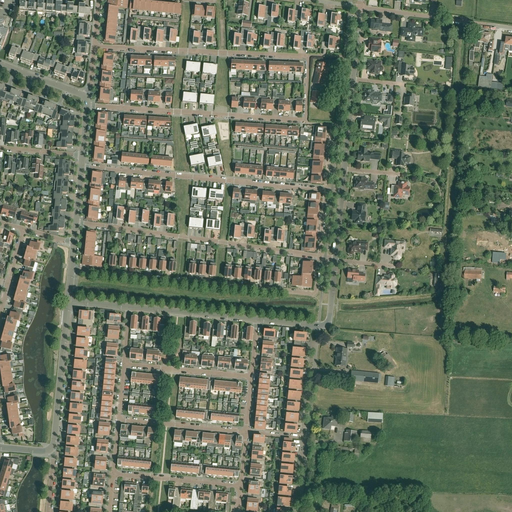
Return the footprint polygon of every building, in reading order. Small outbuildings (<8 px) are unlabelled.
[(28,12),(29,0),(28,0),(29,3),(26,3),(26,0),(19,0),(19,11),(28,12)] [(29,0),(28,12),(37,12),(38,0),(37,0),(38,4),(35,4),(35,0),(29,0)] [(41,0),(38,0),(37,12),(46,13),(47,0),(47,5),(44,4),(44,0),(41,0)] [(53,5),(53,1),(51,1),(50,0),(47,0),(46,13),(51,14),(53,17),(55,17),(55,14),(56,1),(56,5),(53,5)] [(117,0),(117,8),(127,9),(126,8),(126,5),(127,6),(127,0),(117,0)] [(137,12),(139,12),(140,1),(136,0),(136,2),(134,1),(134,4),(130,4),(130,10),(137,10),(137,12)] [(67,13),(68,2),(67,7),(62,6),(62,2),(56,1),(55,14),(55,12),(67,13)] [(79,3),(79,8),(73,7),(74,3),(68,2),(67,13),(78,14),(79,3)] [(248,4),(239,2),(239,8),(238,8),(237,15),(247,16),(248,11),(247,11),(248,4)] [(79,3),(78,14),(90,15),(91,9),(85,8),(85,4),(79,3)] [(174,4),(173,16),(173,14),(177,14),(176,16),(179,16),(179,15),(180,15),(181,10),(179,10),(180,5),(176,4),(176,5),(174,5),(174,4)] [(201,7),(198,6),(198,8),(195,7),(195,12),(193,11),(193,16),(203,17),(204,12),(201,12),(201,7)] [(267,17),(268,13),(265,13),(265,8),(264,8),(264,7),(259,6),(257,18),(264,19),(264,20),(267,21),(267,17)] [(271,14),(268,13),(267,17),(271,17),(271,18),(277,18),(278,6),(273,6),(273,9),(272,9),(271,14)] [(204,12),(203,17),(214,18),(214,13),(212,13),(213,9),(210,9),(211,8),(207,7),(207,13),(204,12)] [(294,21),(297,21),(298,12),(293,12),(293,11),(288,10),(287,22),(294,23),(294,21)] [(308,10),(303,10),(303,13),(298,12),(297,21),(300,22),(307,22),(307,17),(311,17),(311,11),(308,10)] [(327,25),(327,22),(324,21),(324,16),(323,16),(323,15),(318,14),(317,27),(323,27),(323,29),(326,29),(327,25)] [(333,14),(333,16),(332,17),(331,17),(330,22),(327,22),(327,25),(330,26),(336,27),(337,21),(340,21),(341,16),(338,15),(338,14),(333,14)] [(379,21),(371,20),(370,29),(373,29),(373,30),(377,31),(377,30),(380,30),(380,31),(391,32),(392,26),(381,25),(382,21),(379,21)] [(4,31),(2,27),(4,26),(5,23),(0,21),(0,48),(2,49),(9,32),(6,31),(4,31)] [(78,30),(90,32),(90,27),(89,27),(89,25),(85,25),(85,22),(79,21),(78,30)] [(407,37),(407,40),(409,40),(409,41),(413,41),(413,35),(416,35),(416,36),(417,36),(417,35),(422,36),(423,30),(415,29),(416,25),(409,24),(409,25),(409,30),(402,29),(401,36),(407,37)] [(140,35),(141,27),(138,27),(137,30),(131,30),(130,42),(136,42),(137,34),(140,35)] [(141,27),(140,35),(143,35),(143,41),(149,42),(151,30),(144,29),(144,31),(141,31),(141,27)] [(166,36),(167,28),(164,28),(163,31),(157,31),(156,43),(162,44),(163,35),(166,36)] [(169,42),(170,42),(175,43),(177,31),(170,30),(171,29),(167,28),(166,36),(169,36),(169,42)] [(241,28),(241,35),(234,34),(233,46),(240,47),(240,39),(244,39),(245,29),(241,28)] [(254,34),(247,33),(248,29),(245,29),(244,39),(247,39),(246,46),(253,46),(253,40),(256,40),(257,35),(254,35),(254,34)] [(77,39),(83,40),(84,37),(88,37),(88,36),(89,36),(90,32),(78,30),(77,39)] [(213,32),(207,32),(204,31),(203,34),(203,37),(203,40),(206,40),(206,44),(212,45),(213,32)] [(303,44),(305,31),(301,31),(301,37),(294,37),(294,38),(293,38),(293,41),(294,41),(293,49),(300,50),(300,44),(303,44)] [(310,32),(308,32),(305,31),(303,44),(307,44),(306,48),(313,49),(314,37),(310,36),(310,32)] [(203,34),(200,33),(194,32),(192,44),(199,45),(200,37),(203,37),(203,34)] [(274,41),(274,33),(271,33),(271,36),(264,35),(264,40),(261,39),(260,46),(263,46),(263,48),(270,48),(270,40),(274,41)] [(284,35),(277,35),(278,33),(274,33),(274,41),(277,41),(276,47),(283,48),(284,35)] [(480,41),(485,42),(486,35),(481,34),(480,39),(476,39),(475,47),(479,48),(480,41)] [(106,38),(105,38),(104,41),(110,42),(110,43),(109,43),(109,44),(114,44),(114,42),(116,42),(116,40),(115,40),(115,36),(117,36),(105,35),(106,36),(106,38)] [(490,46),(489,47),(489,50),(492,51),(494,41),(491,41),(492,35),(486,35),(485,42),(485,45),(490,46)] [(325,48),(328,48),(328,49),(334,50),(335,38),(329,37),(328,43),(322,42),(321,49),(324,49),(325,48)] [(369,38),(368,48),(371,48),(371,52),(379,52),(379,49),(380,49),(381,43),(380,43),(380,40),(369,38)] [(509,48),(509,51),(511,38),(505,38),(505,43),(501,42),(499,54),(503,55),(504,47),(509,48)] [(76,48),(88,49),(89,45),(87,45),(87,43),(83,43),(83,40),(77,39),(77,43),(78,43),(78,48),(76,48)] [(33,61),(36,62),(38,56),(41,47),(38,45),(35,53),(36,53),(35,55),(29,53),(25,64),(30,66),(30,64),(31,65),(33,61)] [(19,55),(21,49),(18,48),(17,50),(12,48),(8,58),(13,59),(13,58),(14,58),(16,54),(19,55)] [(82,55),(86,55),(86,54),(88,54),(88,49),(76,48),(75,57),(82,58),(82,55)] [(25,64),(29,53),(21,49),(19,55),(22,57),(20,61),(21,61),(21,62),(25,64)] [(103,58),(102,61),(112,62),(113,54),(108,54),(109,54),(108,56),(104,55),(104,58),(103,58)] [(42,70),(46,59),(38,56),(36,62),(38,63),(37,67),(38,67),(37,69),(42,70)] [(151,58),(144,57),(144,66),(144,69),(152,70),(152,66),(151,66),(151,58)] [(52,68),(55,62),(46,59),(42,70),(46,72),(47,71),(48,71),(49,67),(52,68)] [(107,70),(112,70),(112,62),(102,61),(102,64),(103,64),(103,66),(107,67),(107,70)] [(381,66),(381,62),(367,61),(366,70),(370,71),(370,74),(378,75),(378,71),(380,72),(381,72),(381,71),(382,71),(383,70),(383,69),(383,68),(382,67),(381,66)] [(57,65),(58,63),(55,62),(52,68),(55,69),(54,73),(55,74),(54,75),(59,77),(63,67),(57,65)] [(192,72),(193,63),(186,62),(185,72),(192,72)] [(402,63),(399,62),(398,69),(401,69),(401,76),(409,77),(409,75),(413,75),(413,74),(414,74),(415,73),(415,72),(415,71),(414,70),(414,69),(410,68),(410,66),(402,66),(402,63)] [(200,64),(193,63),(192,72),(199,73),(200,64)] [(328,73),(329,68),(328,68),(328,65),(317,63),(316,69),(313,83),(323,86),(326,72),(328,73)] [(209,75),(210,64),(203,64),(202,74),(209,75)] [(209,75),(210,74),(217,75),(217,65),(210,64),(209,75)] [(63,67),(59,77),(63,78),(64,77),(65,77),(66,73),(69,74),(72,68),(68,67),(68,69),(63,67)] [(72,68),(69,74),(72,76),(71,80),(72,80),(71,81),(76,83),(78,78),(84,80),(84,73),(80,71),(79,73),(74,71),(75,70),(72,68)] [(101,75),(101,78),(111,79),(112,70),(107,70),(107,73),(103,72),(102,75),(101,75)] [(478,88),(491,89),(491,83),(492,75),(487,74),(486,82),(479,82),(478,88)] [(102,87),(105,87),(110,87),(111,79),(101,78),(101,81),(102,81),(101,84),(102,84),(102,87)] [(110,90),(110,87),(105,87),(105,90),(101,90),(101,92),(99,92),(99,95),(112,96),(113,91),(110,90)] [(172,94),(172,90),(166,90),(167,87),(163,87),(163,91),(163,97),(166,97),(165,103),(166,103),(166,104),(169,105),(169,104),(171,104),(171,103),(172,95),(172,94)] [(134,101),(136,101),(137,92),(131,92),(132,88),(128,88),(128,95),(131,95),(131,101),(130,101),(131,101),(131,102),(134,102),(134,101)] [(158,103),(159,103),(159,97),(163,97),(163,91),(160,90),(159,89),(158,88),(156,88),(155,89),(154,90),(154,93),(153,102),(155,103),(155,104),(158,104),(158,103)] [(141,102),(142,102),(142,101),(142,96),(145,96),(146,89),(142,89),(142,92),(137,92),(136,101),(138,101),(138,102),(141,103),(141,102)] [(148,102),(153,102),(154,93),(149,93),(149,90),(146,89),(145,96),(148,96),(148,102)] [(3,102),(8,103),(10,101),(13,102),(16,92),(11,90),(10,94),(6,93),(3,102)] [(272,101),(267,101),(266,110),(272,111),(272,110),(272,105),(275,105),(276,90),(273,90),(272,101)] [(277,90),(276,90),(275,105),(278,105),(278,111),(284,111),(285,97),(276,96),(277,90)] [(372,91),(364,90),(363,101),(371,102),(373,105),(376,105),(381,101),(382,94),(376,94),(374,94),(373,93),(374,93),(372,91)] [(310,103),(318,105),(320,93),(313,91),(310,103)] [(15,106),(20,108),(21,107),(23,100),(20,98),(22,94),(16,92),(13,102),(16,103),(15,106)] [(189,103),(190,94),(183,93),(182,103),(189,103)] [(190,94),(189,103),(196,104),(197,94),(190,94)] [(112,101),(112,96),(99,95),(99,98),(100,98),(100,101),(104,101),(104,103),(103,103),(108,104),(109,101),(112,101)] [(200,95),(199,104),(206,105),(207,95),(200,95)] [(207,95),(206,105),(213,106),(214,96),(207,95)] [(413,106),(414,95),(408,95),(408,98),(405,98),(404,106),(413,106)] [(238,96),(238,99),(232,98),(232,99),(231,108),(231,107),(231,108),(237,108),(237,102),(241,102),(241,96),(238,96)] [(250,97),(241,96),(241,102),(244,103),(243,108),(243,109),(249,109),(249,100),(250,97)] [(29,110),(33,99),(28,97),(26,101),(23,100),(21,107),(24,108),(29,110)] [(250,97),(249,100),(249,109),(255,109),(254,109),(255,103),(258,104),(258,97),(250,97)] [(258,97),(258,104),(261,104),(261,110),(260,109),(260,110),(266,110),(267,101),(267,98),(258,97)] [(290,106),(293,106),(293,100),(290,99),(290,102),(284,102),(285,97),(284,111),(285,112),(285,113),(289,113),(289,112),(289,111),(290,106)] [(40,106),(37,105),(39,101),(33,99),(29,110),(38,113),(40,106)] [(296,100),(293,100),(293,106),(296,106),(295,112),(301,113),(301,112),(302,103),(302,104),(303,99),(296,99),(296,100)] [(46,116),(50,105),(45,103),(43,107),(40,106),(38,113),(41,114),(46,116)] [(50,105),(46,116),(55,119),(57,112),(54,111),(55,107),(50,105)] [(70,113),(61,109),(59,114),(64,116),(64,121),(64,122),(73,123),(74,117),(70,116),(70,113)] [(97,120),(107,121),(107,113),(102,113),(103,113),(103,115),(98,115),(98,117),(97,117),(97,120)] [(390,118),(380,116),(379,120),(388,121),(387,128),(389,128),(390,118)] [(361,121),(360,130),(374,131),(375,118),(364,117),(364,121),(361,121)] [(101,129),(106,130),(107,121),(97,120),(96,123),(98,123),(97,126),(102,126),(101,129)] [(61,126),(61,130),(68,131),(69,128),(73,128),(73,123),(64,122),(64,121),(59,121),(58,126),(61,126)] [(197,124),(190,126),(192,136),(199,135),(197,124)] [(210,137),(210,136),(217,135),(215,125),(208,127),(210,137)] [(192,136),(190,126),(183,127),(185,136),(192,135),(192,136)] [(210,137),(208,127),(201,128),(203,138),(210,137)] [(95,137),(105,138),(106,130),(101,129),(98,129),(97,132),(97,134),(95,134),(95,137)] [(62,139),(72,140),(72,135),(68,134),(68,131),(61,130),(61,133),(59,133),(58,139),(62,139)] [(22,134),(21,144),(28,145),(29,138),(33,138),(33,132),(27,131),(27,135),(22,134)] [(18,141),(19,139),(19,132),(12,132),(11,132),(11,133),(8,133),(7,143),(15,144),(15,140),(18,141)] [(43,139),(46,139),(46,133),(43,133),(43,136),(36,135),(35,146),(42,146),(43,139)] [(326,135),(316,134),(315,142),(320,143),(320,140),(324,140),(324,138),(326,138),(326,135)] [(100,146),(104,147),(105,138),(95,137),(95,140),(96,140),(96,143),(100,143),(100,146)] [(58,143),(57,148),(67,149),(67,146),(71,146),(72,140),(62,139),(62,142),(58,143)] [(320,143),(315,142),(314,151),(324,152),(324,149),(323,149),(323,146),(319,146),(320,143)] [(93,154),(103,155),(104,147),(100,146),(99,149),(95,149),(95,151),(94,151),(93,154)] [(369,162),(369,159),(379,160),(380,155),(366,153),(367,150),(366,150),(365,149),(364,149),(363,149),(362,149),(361,153),(358,153),(357,160),(361,161),(361,162),(365,162),(365,161),(369,162)] [(401,151),(394,151),(390,150),(389,159),(397,160),(396,166),(403,167),(404,164),(408,164),(409,163),(410,162),(410,161),(410,160),(409,159),(409,158),(409,157),(402,156),(402,155),(400,154),(401,151)] [(324,152),(314,151),(313,159),(318,160),(318,157),(322,157),(323,155),(324,155),(324,152)] [(98,162),(103,163),(103,155),(93,154),(93,157),(94,157),(94,160),(98,160),(98,162)] [(203,155),(196,156),(198,165),(205,164),(203,155)] [(213,156),(216,167),(223,165),(221,155),(213,156)] [(198,165),(196,156),(189,157),(191,167),(198,165)] [(208,168),(216,167),(213,156),(206,158),(208,168)] [(12,163),(13,158),(5,157),(5,162),(4,162),(4,164),(5,165),(4,169),(9,170),(8,174),(14,175),(15,164),(12,163)] [(27,170),(28,160),(21,159),(20,163),(17,162),(16,170),(23,171),(24,170),(24,169),(27,170)] [(318,160),(313,159),(312,168),(322,169),(323,166),(322,166),(322,163),(318,163),(318,160)] [(40,166),(40,161),(33,160),(32,173),(36,174),(36,179),(42,179),(43,167),(40,166)] [(59,166),(59,169),(55,169),(69,170),(69,165),(65,164),(65,161),(56,160),(55,165),(59,166)] [(322,169),(312,168),(312,177),(316,178),(316,177),(316,174),(321,174),(321,172),(322,172),(322,169)] [(64,175),(68,176),(69,170),(55,169),(55,174),(57,175),(56,178),(64,179),(64,175)] [(124,190),(127,191),(128,184),(125,184),(125,179),(126,179),(125,179),(125,178),(122,177),(122,178),(119,178),(120,178),(119,187),(118,187),(118,188),(124,188),(124,190)] [(68,184),(67,184),(68,182),(63,182),(64,179),(56,178),(55,187),(68,188),(69,184),(68,184)] [(367,179),(355,178),(355,188),(360,189),(359,190),(360,190),(363,191),(364,190),(364,189),(373,190),(374,183),(367,183),(367,179)] [(96,188),(100,188),(101,180),(91,179),(91,182),(92,182),(92,184),(96,185),(96,188)] [(131,180),(131,184),(128,184),(127,191),(131,191),(131,189),(136,189),(137,180),(131,179),(131,180)] [(143,180),(137,180),(136,189),(142,190),(141,192),(145,192),(145,186),(142,185),(143,181),(143,180)] [(153,193),(153,191),(154,182),(149,181),(148,186),(145,186),(145,192),(144,195),(148,195),(148,193),(153,193)] [(162,194),(163,187),(159,187),(160,182),(154,182),(153,191),(159,192),(159,194),(162,194)] [(394,186),(394,194),(393,197),(401,198),(401,195),(402,195),(408,195),(409,188),(406,187),(406,183),(399,182),(398,186),(394,186)] [(172,183),(166,183),(166,188),(163,187),(162,194),(171,195),(171,192),(172,184),(172,183)] [(62,197),(62,193),(66,194),(67,192),(68,193),(68,188),(55,187),(55,192),(54,192),(53,196),(55,196),(62,197)] [(90,193),(89,196),(99,197),(100,188),(96,188),(95,191),(91,190),(91,193),(90,193)] [(198,199),(199,189),(192,188),(191,198),(198,199)] [(232,198),(232,199),(238,199),(238,202),(241,202),(242,195),(239,195),(239,190),(239,189),(235,188),(235,189),(235,190),(233,189),(233,190),(233,198),(232,198)] [(206,189),(199,189),(198,199),(205,200),(206,189)] [(215,201),(216,190),(209,190),(208,200),(215,201)] [(223,191),(216,190),(215,201),(216,200),(223,200),(223,191)] [(253,191),(251,191),(250,204),(255,205),(255,203),(258,204),(259,197),(256,197),(256,192),(257,192),(256,192),(256,191),(253,190),(253,191)] [(250,204),(251,191),(245,191),(245,196),(242,195),(241,202),(250,203),(249,204),(250,204)] [(263,193),(262,197),(259,197),(258,204),(262,204),(263,205),(267,206),(268,193),(266,193),(266,192),(263,191),(263,192),(262,192),(262,193),(263,193)] [(274,193),(273,193),(273,192),(270,192),(270,193),(268,193),(267,206),(267,204),(276,205),(276,199),(273,198),(274,194),(274,193)] [(280,194),(279,199),(276,199),(276,205),(279,206),(279,203),(285,204),(286,195),(284,194),(284,193),(281,193),(281,194),(280,194)] [(315,193),(310,193),(308,193),(307,200),(309,200),(314,201),(319,201),(320,198),(318,198),(319,195),(314,195),(315,194),(315,193)] [(287,195),(286,195),(285,204),(290,204),(290,207),(293,207),(294,203),(294,200),(291,200),(291,195),(291,194),(288,194),(287,195)] [(66,202),(66,200),(62,200),(62,197),(55,196),(54,200),(56,200),(56,205),(67,206),(67,202),(66,202)] [(94,205),(98,205),(99,197),(89,196),(89,199),(90,199),(90,201),(91,201),(90,204),(94,205)] [(314,201),(309,200),(308,209),(318,210),(319,207),(317,207),(318,205),(313,204),(314,201)] [(7,217),(10,207),(1,204),(2,203),(1,203),(0,208),(0,209),(2,211),(1,215),(2,215),(7,217)] [(362,222),(364,222),(365,213),(364,213),(365,204),(358,203),(357,210),(358,210),(357,212),(352,212),(351,221),(355,221),(354,224),(362,225),(362,222)] [(51,214),(53,214),(61,215),(61,211),(65,212),(65,210),(66,210),(66,211),(67,206),(56,205),(55,208),(52,208),(51,214)] [(88,210),(88,213),(98,214),(98,205),(94,205),(94,208),(89,207),(89,210),(88,210)] [(18,216),(20,209),(19,209),(19,210),(10,207),(7,217),(14,219),(15,214),(18,215),(18,216)] [(118,219),(118,220),(123,220),(124,208),(117,207),(117,210),(114,210),(113,218),(118,219)] [(20,217),(19,221),(26,223),(28,213),(19,211),(20,209),(18,216),(20,217)] [(139,214),(139,209),(136,209),(136,212),(129,212),(128,224),(133,224),(133,221),(135,221),(136,214),(139,214)] [(143,223),(148,224),(149,212),(143,211),(143,209),(139,209),(139,214),(142,214),(141,222),(143,222),(143,223)] [(318,213),(318,210),(308,209),(308,218),(312,218),(316,219),(316,216),(317,216),(317,213),(318,213)] [(168,226),(168,227),(173,227),(174,215),(168,214),(168,211),(165,211),(164,216),(164,220),(167,221),(167,225),(168,226)] [(38,216),(28,213),(26,223),(32,225),(33,222),(36,223),(38,215),(38,216)] [(92,221),(97,221),(98,214),(88,213),(87,216),(88,216),(88,218),(92,219),(92,220),(92,221)] [(61,215),(53,214),(52,217),(51,223),(65,224),(65,220),(65,219),(65,220),(64,220),(64,218),(61,218),(61,215)] [(164,216),(161,216),(155,215),(154,220),(152,220),(151,226),(153,226),(153,227),(158,228),(159,225),(160,225),(161,220),(164,220),(164,216)] [(317,227),(317,224),(316,224),(316,222),(312,221),(312,218),(308,218),(307,226),(317,227)] [(188,228),(195,229),(196,219),(189,219),(188,228)] [(203,220),(196,219),(195,229),(203,229),(203,220)] [(205,230),(212,230),(213,220),(206,219),(205,230)] [(214,220),(213,220),(212,230),(220,231),(220,222),(214,221),(214,220)] [(49,232),(58,232),(59,229),(63,230),(63,228),(64,228),(64,229),(65,224),(51,223),(51,226),(49,227),(49,232)] [(233,238),(233,239),(238,239),(239,236),(240,236),(241,231),(244,231),(245,224),(241,224),(241,227),(235,226),(234,227),(231,227),(230,237),(233,238)] [(248,237),(248,238),(253,239),(254,226),(248,226),(248,224),(245,224),(244,231),(247,232),(247,237),(248,237)] [(317,227),(307,226),(306,235),(310,235),(311,232),(315,233),(315,230),(316,230),(317,227)] [(271,228),(271,231),(265,231),(263,243),(268,243),(269,240),(270,240),(271,235),(274,236),(275,228),(271,228)] [(278,242),(283,243),(284,231),(278,230),(278,229),(275,228),(274,236),(277,236),(276,241),(278,241),(278,242)] [(96,232),(91,232),(91,234),(86,233),(85,237),(86,237),(86,239),(85,239),(97,240),(95,240),(95,236),(97,236),(97,234),(96,234),(96,232)] [(2,236),(0,242),(0,247),(3,248),(4,243),(10,244),(11,241),(12,241),(13,235),(7,233),(7,235),(5,235),(4,237),(2,236)] [(305,243),(315,244),(315,241),(314,241),(314,239),(310,238),(310,235),(306,235),(305,243)] [(400,254),(400,252),(404,252),(404,243),(385,241),(384,247),(391,248),(392,248),(393,249),(391,250),(393,251),(391,253),(391,256),(393,256),(393,257),(395,259),(399,260),(401,258),(401,256),(400,254)] [(28,248),(27,248),(39,252),(42,243),(37,242),(37,244),(31,243),(29,248),(28,248)] [(357,243),(349,243),(348,251),(348,252),(348,253),(349,253),(350,254),(351,255),(352,254),(353,254),(353,253),(353,252),(360,253),(361,250),(367,250),(367,243),(357,242),(357,243)] [(27,248),(26,254),(36,257),(38,251),(39,252),(27,248)] [(136,256),(131,256),(131,251),(127,251),(127,257),(128,257),(127,264),(128,264),(128,263),(130,263),(130,264),(129,264),(129,267),(129,268),(135,268),(136,256)] [(493,253),(492,263),(500,264),(500,260),(502,260),(502,254),(493,253)] [(35,263),(36,257),(26,254),(24,260),(35,263)] [(110,263),(109,262),(109,265),(110,265),(109,266),(115,266),(116,254),(108,254),(107,262),(108,262),(108,261),(110,261),(110,263)] [(120,263),(119,263),(119,266),(119,267),(125,267),(126,255),(118,255),(117,263),(118,263),(118,262),(120,262),(120,263)] [(158,255),(157,267),(158,266),(160,266),(160,267),(159,267),(159,270),(159,271),(165,271),(166,256),(158,255)] [(84,256),(84,259),(83,259),(82,265),(89,266),(89,265),(92,265),(93,257),(83,256),(84,256)] [(93,257),(92,265),(95,266),(101,267),(102,261),(101,261),(101,258),(93,257)] [(140,265),(139,265),(139,268),(139,269),(145,269),(146,257),(138,257),(137,265),(138,265),(138,264),(140,264),(140,265)] [(150,266),(149,266),(149,269),(149,270),(155,270),(156,258),(148,258),(147,266),(148,266),(148,265),(150,265),(150,266)] [(33,269),(35,263),(24,260),(26,260),(24,266),(28,267),(27,270),(32,272),(33,269)] [(169,268),(169,271),(169,272),(175,272),(176,260),(168,260),(167,268),(167,267),(170,267),(169,268)] [(301,268),(313,269),(311,269),(312,267),(313,267),(313,263),(308,263),(308,262),(308,261),(303,261),(303,262),(302,262),(301,264),(303,265),(303,268),(301,268)] [(189,270),(189,273),(189,274),(195,274),(196,262),(188,262),(187,270),(187,269),(190,269),(189,270)] [(199,271),(198,274),(199,274),(199,275),(204,275),(206,263),(198,263),(197,271),(197,270),(199,270),(199,271)] [(209,272),(208,275),(209,275),(209,276),(214,276),(216,264),(208,264),(207,272),(207,271),(209,271),(209,272)] [(230,277),(231,274),(230,274),(230,273),(232,273),(232,274),(233,274),(233,266),(226,265),(224,277),(230,278),(230,277)] [(256,265),(254,280),(260,281),(260,280),(261,277),(260,277),(260,276),(262,276),(262,277),(264,266),(256,265)] [(240,278),(241,275),(240,275),(240,274),(242,274),(242,275),(243,275),(243,267),(235,266),(234,278),(240,279),(240,278)] [(250,279),(251,276),(250,276),(250,275),(252,275),(252,276),(253,276),(253,268),(245,267),(244,279),(250,280),(250,279)] [(265,269),(264,281),(270,282),(270,281),(270,278),(270,277),(272,277),(272,278),(273,270),(270,270),(270,267),(266,267),(266,269),(265,269)] [(302,278),(311,278),(312,278),(311,278),(311,272),(312,273),(313,269),(301,268),(301,270),(302,270),(302,277),(293,276),(293,277),(302,278)] [(21,278),(32,281),(34,275),(31,274),(32,272),(27,270),(26,273),(24,272),(22,278),(21,278)] [(280,282),(280,279),(280,278),(282,278),(282,279),(283,271),(275,270),(274,282),(280,283),(280,282)] [(353,280),(364,281),(365,274),(358,274),(358,271),(348,270),(347,271),(347,273),(347,274),(347,278),(353,278),(353,280)] [(481,282),(482,271),(465,270),(464,279),(477,280),(476,282),(481,282)] [(392,288),(392,286),(394,286),(396,285),(396,281),(395,279),(394,279),(394,276),(393,274),(390,274),(389,275),(389,276),(386,276),(384,278),(377,277),(376,285),(386,286),(386,288),(392,288)] [(302,278),(293,277),(294,277),(293,280),(292,286),(298,286),(301,286),(302,278)] [(32,281),(21,278),(19,284),(28,286),(29,287),(31,281),(32,281)] [(311,288),(311,281),(311,278),(302,278),(301,286),(305,286),(304,287),(311,288)] [(27,292),(28,286),(19,284),(17,289),(27,292)] [(14,295),(16,295),(26,298),(28,292),(27,292),(17,289),(17,292),(15,291),(14,295)] [(16,295),(14,301),(26,304),(24,304),(26,298),(16,295)] [(24,310),(26,304),(14,301),(16,302),(14,307),(17,308),(16,311),(15,311),(21,313),(22,313),(23,310),(24,310)] [(8,318),(19,322),(21,316),(20,315),(21,313),(15,311),(14,314),(11,313),(9,319),(8,318)] [(93,314),(93,311),(83,311),(83,313),(80,313),(79,319),(84,320),(83,325),(89,326),(92,326),(92,321),(90,320),(91,314),(93,314)] [(106,324),(113,325),(113,322),(119,322),(120,322),(121,319),(120,319),(120,317),(116,316),(117,314),(112,313),(112,316),(110,316),(110,319),(107,318),(106,322),(106,324)] [(8,318),(6,324),(15,327),(17,321),(19,322),(8,318)] [(137,318),(132,318),(130,330),(141,331),(142,323),(141,323),(141,324),(137,323),(137,318)] [(148,319),(143,319),(142,331),(152,332),(153,324),(153,325),(148,324),(148,319)] [(160,320),(154,320),(153,332),(158,332),(158,336),(163,336),(164,325),(164,326),(159,325),(160,320)] [(190,323),(190,328),(185,328),(185,327),(184,338),(189,339),(189,335),(195,336),(196,324),(190,323)] [(14,332),(15,327),(6,324),(4,330),(14,332)] [(113,325),(106,324),(106,330),(109,330),(108,333),(118,334),(119,328),(113,328),(113,325)] [(78,329),(77,336),(82,336),(88,337),(89,330),(89,326),(83,325),(83,328),(82,328),(82,329),(78,329)] [(204,325),(204,330),(199,329),(199,328),(198,336),(208,337),(210,325),(204,325)] [(223,327),(218,326),(218,331),(213,331),(213,329),(212,337),(222,338),(223,335),(223,330),(223,327)] [(237,328),(232,327),(231,332),(227,332),(227,331),(226,336),(226,339),(236,340),(237,328)] [(242,332),(241,340),(252,341),(253,329),(247,329),(247,334),(242,333),(242,332)] [(264,337),(270,337),(270,340),(276,341),(277,332),(274,332),(272,331),(272,329),(273,329),(268,329),(268,331),(264,331),(264,333),(263,333),(263,336),(264,336),(264,337)] [(4,330),(3,336),(12,338),(14,332),(4,330)] [(294,345),(300,346),(300,341),(305,342),(306,335),(302,334),(302,332),(293,331),(293,334),(295,334),(294,341),(294,345)] [(118,334),(108,333),(108,336),(105,336),(104,341),(111,342),(111,339),(118,340),(118,334)] [(12,338),(3,336),(1,341),(13,345),(10,344),(12,338)] [(88,341),(88,337),(82,336),(82,339),(81,339),(81,340),(77,340),(76,346),(81,347),(87,348),(88,341)] [(270,343),(263,342),(263,348),(272,349),(273,343),(276,344),(276,341),(270,340),(270,343)] [(11,351),(13,345),(1,341),(1,342),(3,342),(1,348),(2,348),(0,352),(11,353),(12,351),(11,351)] [(111,342),(104,341),(104,347),(107,347),(107,350),(117,351),(117,345),(111,345),(111,342)] [(300,348),(300,346),(294,345),(293,356),(299,356),(303,357),(304,350),(300,350),(300,348)] [(80,351),(76,350),(75,357),(80,358),(86,358),(87,352),(87,348),(81,347),(81,350),(80,350),(80,351)] [(145,348),(145,351),(144,357),(147,358),(146,361),(152,362),(153,351),(153,352),(153,349),(145,348)] [(268,354),(268,357),(275,358),(275,352),(272,352),(272,349),(263,348),(262,354),(268,354)] [(337,348),(336,356),(337,356),(336,365),(346,366),(347,359),(346,359),(347,349),(337,348)] [(136,360),(137,350),(129,349),(128,354),(131,354),(130,359),(136,360)] [(161,362),(162,349),(158,349),(158,352),(153,352),(153,351),(152,362),(157,362),(158,359),(161,359),(160,362),(161,362)] [(103,350),(103,358),(111,359),(109,359),(110,356),(116,357),(117,351),(107,350),(103,350)] [(142,350),(137,350),(136,360),(141,360),(142,357),(144,357),(145,351),(142,351),(142,350)] [(186,352),(182,351),(181,364),(182,364),(182,362),(185,362),(184,365),(190,365),(191,355),(186,355),(186,352)] [(0,363),(12,362),(11,356),(13,355),(13,353),(0,352),(1,357),(0,357),(1,363),(0,363)] [(202,363),(201,366),(207,367),(208,357),(208,354),(205,354),(202,355),(202,356),(199,356),(199,363),(202,363)] [(208,354),(208,357),(207,367),(212,367),(213,364),(215,364),(216,358),(213,358),(213,357),(213,356),(211,354),(208,354)] [(196,356),(191,355),(190,365),(195,366),(196,362),(199,363),(199,356),(196,356)] [(229,369),(229,366),(232,366),(233,359),(233,356),(225,355),(224,358),(223,368),(229,369)] [(232,366),(235,366),(235,370),(240,370),(241,360),(242,357),(233,356),(233,359),(232,366)] [(299,356),(293,356),(292,367),(298,367),(302,368),(303,361),(299,361),(299,359),(299,356)] [(274,363),(275,358),(268,357),(268,360),(262,360),(261,365),(271,366),(274,367),(274,363)] [(86,362),(86,358),(80,358),(80,361),(79,361),(79,362),(75,361),(74,368),(79,369),(85,369),(86,362)] [(218,365),(218,368),(223,368),(224,358),(219,358),(216,358),(215,364),(218,365)] [(240,370),(246,371),(246,365),(249,365),(250,361),(241,360),(240,370)] [(265,374),(274,375),(275,372),(273,372),(274,370),(270,369),(271,366),(261,365),(260,371),(267,372),(267,374),(265,374)] [(298,370),(298,367),(292,367),(291,378),(297,378),(301,379),(302,372),(298,371),(298,370)] [(78,373),(74,372),(73,379),(78,380),(84,380),(85,373),(85,369),(79,369),(78,371),(78,373)] [(380,374),(378,374),(379,373),(352,371),(351,380),(378,383),(378,382),(380,382),(380,374)] [(393,387),(394,383),(395,377),(386,376),(385,386),(393,387)] [(297,378),(291,378),(289,389),(296,389),(300,390),(300,389),(301,389),(301,386),(301,383),(297,382),(297,381),(296,381),(297,378)] [(84,384),(84,380),(78,380),(77,382),(77,384),(73,383),(72,390),(77,390),(77,391),(83,391),(84,384)] [(202,380),(201,389),(209,390),(210,383),(210,384),(207,384),(207,381),(202,380)] [(219,391),(220,382),(215,381),(214,385),(211,384),(212,384),(211,383),(211,390),(219,391)] [(10,392),(10,395),(17,394),(16,392),(15,385),(3,387),(5,387),(5,393),(10,392)] [(295,392),(296,389),(289,389),(288,399),(295,400),(299,401),(300,394),(296,393),(296,392),(295,392)] [(76,394),(72,394),(71,401),(75,401),(82,402),(83,395),(82,395),(83,391),(77,391),(76,393),(76,394)] [(7,405),(18,404),(17,397),(17,394),(10,395),(10,398),(8,399),(9,405),(7,405)] [(294,403),(295,400),(288,399),(287,410),(293,411),(298,411),(299,405),(295,404),(295,403),(294,403)] [(82,402),(75,401),(75,404),(75,405),(71,405),(70,412),(74,412),(81,413),(82,406),(81,406),(81,405),(82,402)] [(199,410),(198,419),(203,420),(204,417),(207,417),(207,411),(199,410)] [(293,411),(287,410),(286,421),(292,422),(297,422),(298,415),(294,415),(294,414),(293,414),(293,411)] [(216,421),(217,412),(209,411),(208,417),(211,418),(211,421),(216,421)] [(73,423),(80,424),(81,417),(80,417),(81,413),(74,412),(74,415),(73,416),(70,416),(69,423),(73,423)] [(353,422),(354,414),(346,413),(345,421),(353,422)] [(382,423),(382,414),(368,413),(367,422),(382,423)] [(331,426),(336,427),(338,427),(339,416),(331,415),(331,419),(324,418),(323,429),(330,430),(331,426)] [(109,430),(109,425),(103,424),(103,421),(105,421),(97,420),(97,423),(97,429),(99,429),(109,430)] [(292,422),(286,421),(285,432),(296,433),(297,426),(293,426),(293,425),(297,425),(297,422),(292,422)] [(72,434),(79,435),(80,428),(79,428),(80,424),(73,423),(73,426),(72,426),(72,427),(68,427),(68,434),(72,434)] [(128,436),(129,429),(127,429),(127,426),(121,426),(120,437),(128,438),(128,436)] [(24,436),(22,427),(10,429),(12,429),(13,435),(19,434),(19,437),(24,436)] [(132,430),(129,429),(128,436),(137,436),(137,427),(132,427),(132,430)] [(136,440),(144,440),(145,431),(143,431),(143,428),(137,427),(137,436),(136,440)] [(148,431),(145,431),(144,440),(145,437),(153,438),(154,429),(148,428),(148,431)] [(96,432),(95,438),(102,438),(102,435),(108,436),(109,430),(99,429),(99,432),(96,432)] [(174,442),(182,443),(183,435),(180,434),(180,432),(175,431),(174,442)] [(356,443),(357,431),(346,431),(346,433),(345,433),(344,441),(356,443)] [(370,442),(371,432),(361,431),(360,441),(370,442)] [(183,435),(182,443),(182,441),(191,442),(192,433),(186,432),(186,435),(183,435)] [(197,433),(192,433),(191,442),(196,442),(196,443),(199,444),(199,443),(200,436),(197,436),(197,433)] [(67,438),(67,445),(71,445),(77,446),(78,446),(78,439),(79,435),(72,434),(72,437),(71,437),(71,438),(67,438)] [(202,437),(200,436),(199,443),(207,443),(208,434),(203,434),(202,437)] [(214,435),(208,434),(207,443),(216,444),(216,445),(216,438),(214,438),(214,435)] [(219,438),(216,438),(216,445),(218,445),(219,444),(224,445),(225,436),(219,435),(219,438)] [(231,436),(225,436),(224,445),(224,448),(230,448),(230,446),(232,446),(232,448),(233,440),(230,439),(231,436)] [(263,443),(264,437),(254,436),(253,442),(260,443),(259,446),(266,446),(266,443),(263,443)] [(236,440),(233,440),(232,448),(235,448),(235,449),(241,450),(242,438),(236,437),(236,440)] [(102,438),(95,438),(95,443),(98,443),(97,446),(107,447),(108,447),(108,444),(107,444),(108,442),(101,441),(102,438)] [(291,440),(284,439),(284,443),(283,450),(290,451),(294,451),(295,445),(291,444),(291,443),(290,443),(291,440)] [(320,484),(323,445),(314,444),(311,483),(320,484)] [(81,446),(77,446),(71,445),(71,448),(70,448),(70,449),(66,449),(66,455),(70,456),(76,457),(76,456),(77,457),(77,450),(81,450),(81,446)] [(93,455),(100,455),(100,453),(106,453),(107,452),(108,452),(108,449),(107,449),(107,447),(97,446),(97,452),(94,452),(93,455)] [(253,448),(252,453),(262,454),(262,451),(266,452),(266,446),(259,446),(259,448),(253,448)] [(331,455),(336,456),(359,459),(360,449),(332,446),(331,455)] [(290,451),(283,450),(283,455),(282,461),(288,462),(293,462),(294,456),(290,455),(290,454),(289,454),(290,451)] [(262,454),(252,453),(252,459),(258,460),(258,463),(264,463),(265,458),(262,458),(262,454)] [(96,464),(105,465),(106,459),(100,458),(100,455),(93,455),(93,460),(96,461),(96,464)] [(69,467),(75,467),(76,467),(76,461),(76,457),(70,456),(70,459),(69,459),(69,460),(65,459),(65,466),(69,467)] [(5,461),(3,466),(11,469),(13,464),(18,466),(20,460),(5,458),(4,461),(5,461)] [(281,472),(287,473),(292,474),(293,467),(289,466),(289,465),(288,465),(288,462),(282,461),(282,466),(281,466),(281,472)] [(257,466),(251,465),(251,471),(260,472),(261,469),(264,469),(264,463),(258,463),(257,466)] [(92,472),(98,473),(98,470),(105,470),(105,465),(96,464),(95,469),(92,469),(92,472)] [(202,465),(193,464),(192,473),(198,474),(198,471),(201,471),(201,472),(202,465)] [(205,475),(211,475),(212,466),(203,465),(203,472),(203,471),(206,472),(205,475)] [(3,466),(2,471),(2,472),(11,475),(12,475),(14,470),(11,469),(3,466)] [(68,478),(74,478),(75,478),(75,471),(75,467),(69,467),(69,470),(68,470),(68,471),(64,470),(64,474),(63,474),(63,476),(64,476),(64,477),(68,478)] [(0,472),(1,473),(0,476),(0,477),(8,480),(9,475),(11,476),(11,475),(2,472),(2,471),(0,470),(0,472)] [(256,480),(263,481),(264,472),(260,472),(251,471),(250,476),(256,477),(256,480)] [(94,481),(104,482),(104,476),(98,476),(98,473),(92,472),(91,477),(94,478),(94,481)] [(280,483),(280,484),(286,484),(291,485),(291,478),(288,477),(288,476),(287,476),(287,473),(281,472),(281,477),(280,477),(280,483)] [(8,480),(0,477),(0,483),(8,486),(8,485),(6,484),(8,480)] [(67,489),(73,489),(74,482),(74,478),(68,478),(68,480),(67,480),(67,482),(63,481),(62,488),(67,489)] [(256,483),(249,482),(249,488),(259,489),(259,486),(262,486),(263,481),(256,480),(256,483)] [(94,484),(91,484),(90,489),(97,490),(97,487),(103,487),(104,482),(94,481),(94,484)] [(0,489),(4,491),(7,492),(9,486),(8,486),(0,483),(0,489)] [(121,488),(120,502),(123,502),(124,493),(129,494),(131,484),(127,483),(127,485),(125,485),(124,488),(121,488)] [(131,484),(129,494),(135,494),(134,503),(137,504),(139,489),(136,489),(136,486),(134,486),(134,484),(131,484)] [(286,484),(280,484),(280,488),(279,488),(279,495),(285,495),(290,496),(290,489),(286,488),(287,487),(286,487),(286,484)] [(137,504),(141,504),(142,495),(147,496),(148,485),(145,485),(144,487),(142,487),(142,490),(139,489),(137,504)] [(173,490),(173,488),(169,487),(168,498),(173,498),(173,507),(176,508),(178,493),(174,493),(175,490),(173,490)] [(262,489),(259,489),(249,488),(248,494),(255,494),(254,497),(261,498),(262,489)] [(66,500),(72,500),(73,493),(73,489),(67,489),(67,491),(66,491),(66,493),(62,492),(61,499),(66,499),(66,500)] [(92,498),(102,499),(103,493),(96,493),(97,490),(90,489),(89,495),(93,495),(92,498)] [(181,499),(186,500),(187,489),(183,489),(183,491),(181,491),(181,494),(178,493),(176,508),(180,508),(181,499)] [(194,509),(195,492),(190,491),(190,489),(187,489),(186,500),(191,500),(190,509),(194,509)] [(201,492),(195,492),(194,509),(197,510),(198,501),(203,501),(204,491),(201,490),(201,492)] [(213,494),(213,492),(204,491),(203,501),(209,502),(208,511),(211,511),(213,494)] [(218,494),(213,494),(211,511),(215,511),(216,502),(221,503),(222,493),(218,492),(218,494)] [(222,493),(221,503),(226,504),(225,511),(228,511),(230,498),(227,498),(227,495),(225,495),(225,493),(222,493)] [(285,495),(279,495),(279,499),(278,499),(278,506),(284,506),(289,507),(289,500),(285,499),(286,498),(285,498),(285,495)] [(247,505),(257,506),(257,503),(260,503),(261,498),(254,497),(254,500),(248,499),(247,505)] [(88,506),(95,507),(95,504),(101,505),(102,499),(92,498),(89,498),(88,506)] [(72,504),(72,500),(66,500),(66,502),(65,502),(65,503),(61,503),(60,510),(65,510),(71,511),(72,504)] [(127,511),(128,511),(123,511),(123,503),(120,503),(118,511),(127,511)] [(136,511),(137,504),(134,503),(132,511),(131,511),(128,511),(127,511),(136,511)]
